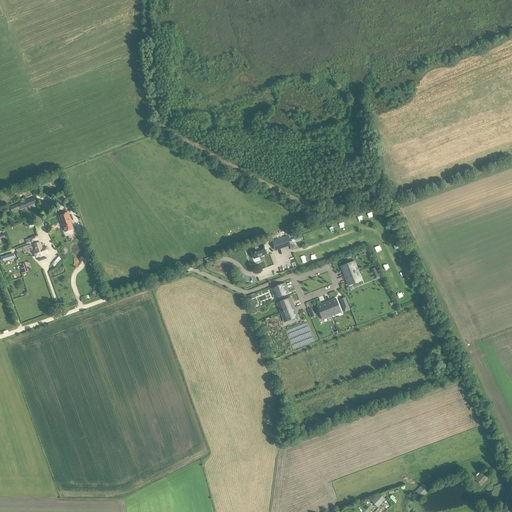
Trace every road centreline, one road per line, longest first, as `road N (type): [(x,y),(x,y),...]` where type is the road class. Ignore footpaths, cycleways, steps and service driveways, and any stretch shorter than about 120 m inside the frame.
road 1 (track): [(0,336),(189,269),(253,292),(293,276)]
road 2 (track): [(189,269),(232,253),(254,273),(281,256),(373,227),(407,290)]
